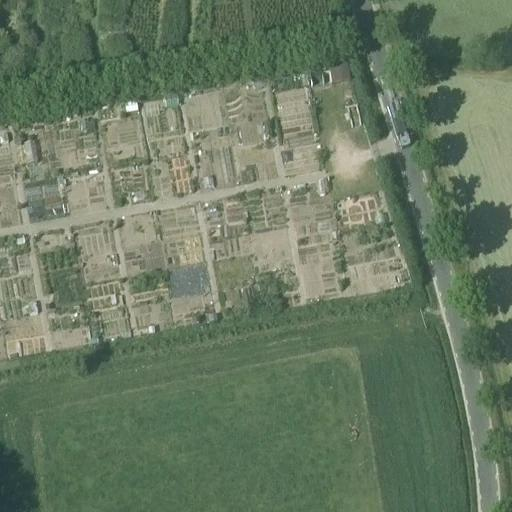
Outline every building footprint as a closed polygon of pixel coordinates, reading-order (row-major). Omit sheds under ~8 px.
[(330,71),(333,86),(348,84),(346,68),(330,71)] [(301,75),(302,91),(323,90),(322,73),(301,75)] [(266,81),(275,108),(299,101),(291,74),(266,81)] [(218,99),(235,99),(235,78),(217,79),(218,99)] [(242,105),(246,121),(261,117),(256,101),(242,105)] [(284,145),(278,144),(277,150),(314,154),(315,140),(300,138),(302,118),(288,116),(284,145)] [(284,208),(300,303),(401,286),(395,254),(385,256),(379,224),(307,235),(302,205),(284,208)] [(57,272),(56,289),(67,290),(67,272),(57,272)] [(57,313),(57,344),(71,344),(70,312),(57,313)]
